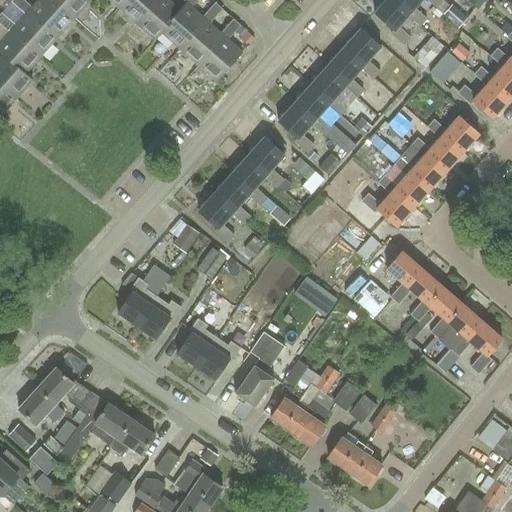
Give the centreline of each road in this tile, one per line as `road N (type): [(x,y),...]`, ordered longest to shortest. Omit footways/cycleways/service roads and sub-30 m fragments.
road 1 (residential): [(52,313),(290,47)]
road 2 (residential): [(314,497),(52,313)]
road 3 (residential): [(511,308),(437,243),(439,226),(511,141)]
road 4 (residential): [(398,511),(511,372)]
